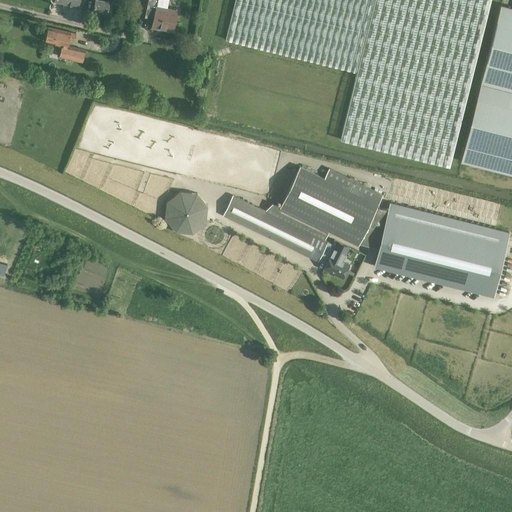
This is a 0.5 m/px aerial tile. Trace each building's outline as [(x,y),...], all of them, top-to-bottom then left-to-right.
[(95,0),(93,11),(107,14),(109,1),(106,0),(95,0)] [(157,0),(156,6),(152,5),(153,0),(136,0),(134,10),(139,11),(139,14),(150,16),(150,15),(154,16),(152,27),(173,31),(177,10),(167,8),(168,0),(157,0)] [(356,72),(373,0),(234,0),(225,39),(356,72)] [(373,0),(356,72),(339,139),(449,166),(488,8),(489,0),(373,0)] [(511,7),(500,4),(460,161),(511,173),(511,7)] [(45,40),(61,44),(59,55),(82,60),(85,49),(68,45),(69,39),(74,40),(76,33),(71,32),(48,27),(45,40)] [(377,207),(378,204),(300,166),(280,206),(272,203),(266,211),(233,194),(223,215),(256,231),(315,259),(329,231),(358,245),(359,243),(377,207)] [(428,202),(464,209),(464,210),(473,212),(474,206),(480,208),(482,198),(429,187),(429,191),(431,191),(428,202)] [(208,230),(208,194),(168,194),(169,230),(208,230)] [(377,207),(359,243),(378,248),(374,266),(493,295),(509,232),(390,203),(388,210),(377,207)] [(330,255),(323,268),(342,278),(349,264),(330,255)]
